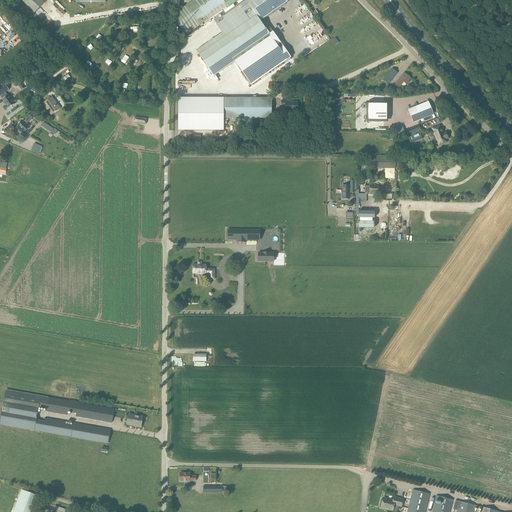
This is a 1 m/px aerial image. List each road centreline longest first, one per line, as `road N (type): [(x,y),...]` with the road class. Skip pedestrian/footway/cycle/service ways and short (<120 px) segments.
road 1 (unclassified): [(163,511),(166,0)]
road 2 (unclassified): [(511,152),(362,0)]
road 3 (primary): [(511,128),(416,33)]
